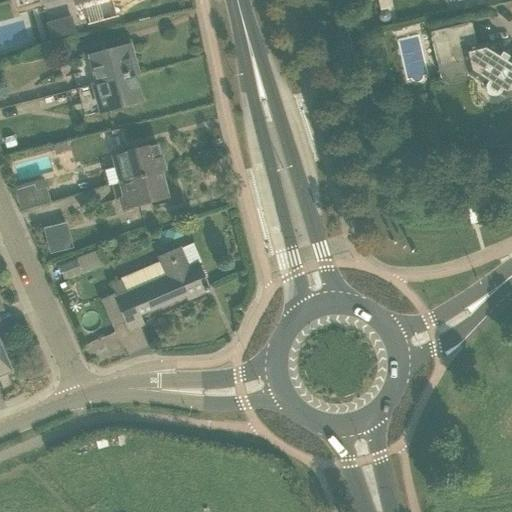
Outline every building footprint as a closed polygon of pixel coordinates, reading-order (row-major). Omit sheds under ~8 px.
[(379,20),(384,23),(388,22),(390,18),(389,13),(385,11),(381,12),(378,16),(379,20)] [(52,38),(78,32),(74,16),(48,22),(52,38)] [(437,61),(438,67),(442,80),(448,84),(463,81),(466,75),(486,86),(485,86),(485,89),(486,92),(488,94),(490,95),(492,96),(494,96),(497,96),(500,95),(505,97),(511,95),(511,60),(508,58),(509,57),(502,52),(501,54),(486,44),(477,46),(471,22),(430,32),(432,39),(430,39),(436,61),(437,61)] [(130,46),(87,57),(94,82),(90,84),(91,88),(134,76),(133,74),(137,73),(130,46)] [(91,88),(97,113),(141,101),(134,76),(91,88)] [(71,152),(68,141),(52,145),(55,156),(71,152)] [(157,144),(137,150),(110,157),(117,184),(161,172),(164,171),(157,144)] [(118,198),(121,210),(167,197),(161,172),(117,184),(121,197),(118,198)] [(22,209),(51,203),(46,179),(17,184),(22,209)] [(467,210),(468,211),(471,224),(481,221),(477,208),(473,209),(467,210)] [(45,227),(49,253),(74,249),(70,222),(45,227)] [(122,237),(111,240),(115,251),(125,248),(122,237)] [(82,274),(105,265),(99,250),(76,259),(82,274)] [(129,329),(142,323),(138,315),(186,294),(188,298),(203,291),(209,289),(206,284),(197,264),(186,269),(178,250),(157,259),(159,263),(121,279),(126,292),(114,297),(129,329)] [(81,274),(76,259),(59,266),(64,280),(81,274)] [(0,377),(13,372),(0,341),(0,377)]
